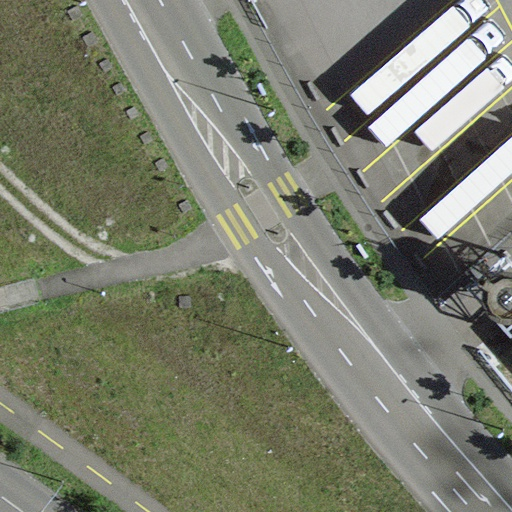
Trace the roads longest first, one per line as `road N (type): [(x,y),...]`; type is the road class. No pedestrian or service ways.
road 1 (motorway): [(439,511),(237,281),(0,47)]
road 2 (motorway): [(511,511),(158,0)]
road 3 (tertiary): [(486,511),(338,330),(146,0)]
road 4 (motorway): [(0,200),(298,511)]
road 5 (motorway): [(0,372),(175,511)]
